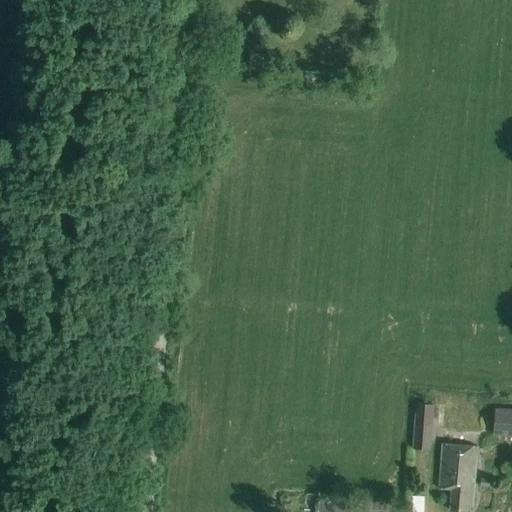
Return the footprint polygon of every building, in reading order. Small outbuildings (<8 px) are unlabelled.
[(412,449),(430,450),(433,405),(415,404),(412,449)] [(493,435),(511,436),(511,410),(495,409),(493,435)] [(467,507),(472,507),(477,447),(441,444),(438,489),(450,490),(449,510),(466,511),(467,507)] [(479,478),(479,487),(489,488),(489,479),(479,478)] [(317,511),(351,511),(352,504),(335,502),(334,511),(329,511),(317,511)]
